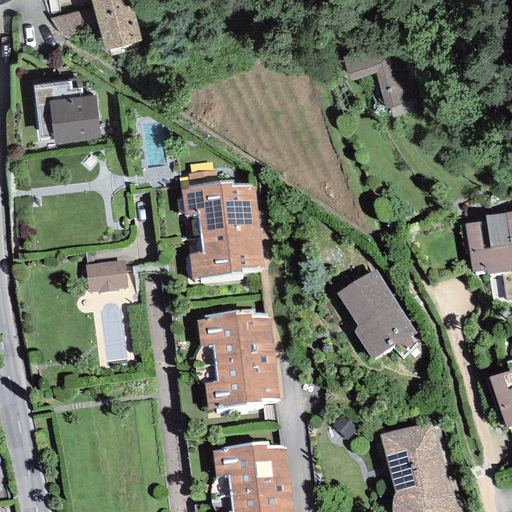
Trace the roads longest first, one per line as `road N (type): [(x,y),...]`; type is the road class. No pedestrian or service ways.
road 1 (unknown): [(310,511),(264,255)]
road 2 (secondary): [(0,342),(32,511)]
